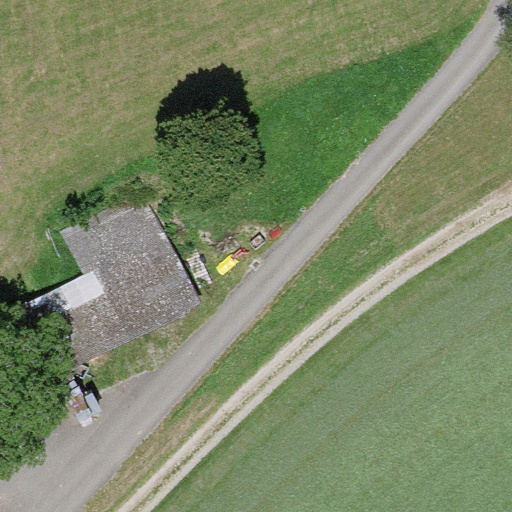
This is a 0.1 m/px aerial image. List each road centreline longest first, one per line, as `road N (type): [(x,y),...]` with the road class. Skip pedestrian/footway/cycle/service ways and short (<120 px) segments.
road 1 (track): [(511,48),(85,511)]
road 2 (track): [(162,511),(351,323),(511,219)]
